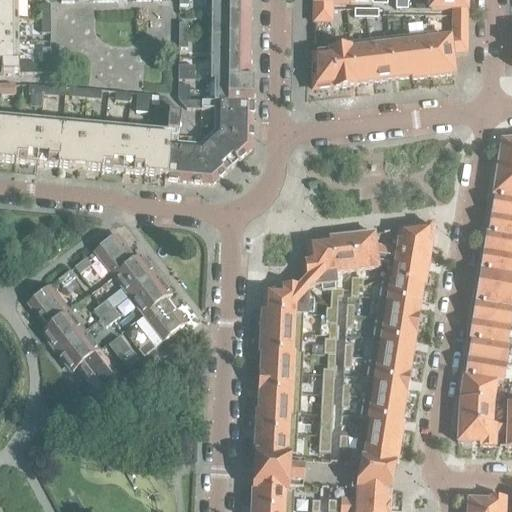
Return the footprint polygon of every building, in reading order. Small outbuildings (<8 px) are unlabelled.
[(0,0),(0,22),(17,22),(17,0),(0,0)] [(250,0),(211,0),(211,16),(250,16),(250,0)] [(430,0),(430,12),(454,12),(465,12),(466,12),(466,0),(430,0)] [(316,11),(315,11),(315,24),(323,24),(323,12),(323,6),(316,5),(316,8),(316,11)] [(41,22),(50,22),(49,6),(41,7),(41,22)] [(323,6),(323,12),(323,24),(331,24),(331,12),(331,8),(331,6),(323,6)] [(454,22),(454,28),(466,28),(466,22),(466,17),(466,16),(465,16),(465,12),(454,12),(454,17),(454,22)] [(211,16),(211,37),(250,38),(250,16),(211,16)] [(0,44),(17,44),(17,22),(0,22),(0,44)] [(50,22),(41,22),(41,36),(50,36),(50,22)] [(188,26),(179,26),(179,39),(188,39),(188,26)] [(454,41),(428,45),(432,79),(454,77),(451,56),(466,54),(466,28),(454,28),(454,41)] [(427,36),(406,38),(411,80),(411,82),(432,79),(428,45),(427,36)] [(211,37),(211,59),(250,59),(250,38),(211,37)] [(406,38),(388,40),(393,82),(411,80),(406,38)] [(188,51),(188,39),(179,39),(178,51),(188,51)] [(388,40),(369,42),(374,84),(393,82),(388,40)] [(369,42),(349,45),(350,54),(356,86),(374,84),(369,42)] [(0,66),(18,66),(17,44),(0,44),(0,66)] [(50,65),(50,51),(41,51),(41,65),(43,65),(50,65)] [(350,54),(314,58),(314,92),(333,90),(333,91),(356,88),(356,86),(350,54)] [(249,81),(250,68),(250,59),(211,59),(210,81),(214,81),(249,81)] [(36,76),(36,65),(18,66),(18,76),(36,76)] [(0,76),(18,76),(18,66),(0,66),(0,76)] [(195,68),(178,68),(178,83),(195,83),(195,68)] [(253,105),(253,81),(249,81),(214,81),(214,83),(214,103),(214,104),(253,105)] [(15,97),(15,88),(0,88),(1,97),(15,97)] [(43,98),(43,89),(28,88),(28,97),(43,98)] [(57,99),(58,91),(58,90),(43,89),(43,98),(57,99)] [(86,101),(87,92),(72,91),(71,100),(86,101)] [(101,94),(87,92),(86,101),(100,103),(101,94)] [(131,97),(115,95),(114,104),(130,105),(131,97)] [(152,108),(153,98),(137,97),(135,115),(151,116),(152,108)] [(161,109),(161,99),(160,99),(153,98),(152,108),(159,109),(161,109)] [(171,107),(165,100),(161,99),(161,109),(164,113),(171,107)] [(189,112),(189,103),(189,100),(178,100),(178,103),(187,112),(189,112)] [(202,112),(202,103),(189,103),(189,112),(202,112)] [(214,112),(214,104),(214,103),(202,103),(202,112),(214,112)] [(252,151),(253,105),(214,104),(214,112),(213,135),(208,139),(206,140),(232,170),(238,164),(252,151)] [(180,118),(171,107),(164,113),(168,116),(180,118)] [(179,136),(180,118),(168,116),(167,135),(179,136)] [(0,162),(23,165),(26,125),(0,123),(0,162)] [(164,178),(167,144),(168,138),(166,138),(26,125),(23,165),(164,178)] [(178,145),(179,136),(167,135),(166,138),(168,138),(167,144),(178,145)] [(232,170),(206,140),(204,142),(200,147),(178,145),(167,144),(164,178),(164,182),(206,186),(213,187),(226,175),(232,170)] [(511,143),(501,144),(499,156),(511,157),(511,143)] [(511,157),(499,156),(496,178),(511,180),(511,157)] [(511,180),(496,178),(493,200),(495,200),(501,201),(511,202),(511,180)] [(495,200),(491,218),(511,221),(511,202),(501,201),(495,200)] [(511,221),(491,218),(488,236),(496,237),(511,240),(511,221)] [(395,251),(394,259),(412,262),(411,266),(429,269),(430,263),(432,250),(432,249),(430,248),(432,236),(426,231),(398,233),(395,251)] [(487,235),(484,255),(511,259),(511,240),(496,237),(488,236),(487,235)] [(374,236),(352,239),(356,275),(378,272),(374,236)] [(112,277),(132,262),(114,239),(94,255),(112,277)] [(352,239),(330,241),(330,243),(336,288),(337,288),(336,277),(356,275),(352,239)] [(307,281),(302,286),(309,291),(336,288),(330,243),(316,245),(309,246),(308,246),(308,247),(309,254),(310,264),(305,265),(308,280),(307,281)] [(395,251),(377,248),(378,257),(394,259),(395,251)] [(511,259),(484,255),(481,273),(511,277),(511,259)] [(394,259),(378,257),(379,266),(389,268),(388,273),(391,274),(394,259)] [(391,274),(390,283),(425,289),(428,272),(429,269),(411,266),(412,262),(394,259),(391,274)] [(134,264),(132,262),(112,277),(129,299),(155,279),(139,260),(134,264)] [(86,261),(74,270),(79,277),(91,268),(86,261)] [(511,277),(481,273),(478,291),(511,296),(511,277)] [(75,281),(69,274),(57,283),(63,290),(75,281)] [(155,279),(129,299),(147,321),(167,306),(164,303),(170,299),(155,279)] [(351,281),(351,289),(359,289),(363,290),(363,282),(351,281)] [(382,282),(379,302),(421,308),(421,303),(424,289),(425,289),(390,283),(382,282)] [(264,293),(263,315),(303,318),(308,318),(309,291),(302,286),(299,289),(299,290),(283,289),(283,294),(264,293)] [(350,293),(350,301),(358,301),(359,289),(351,289),(350,293)] [(46,328),(66,312),(48,290),(28,306),(46,328)] [(511,296),(478,291),(476,305),(483,306),(511,310),(511,296)] [(331,292),(330,300),(338,300),(342,301),(343,293),(331,292)] [(330,300),(330,312),(338,312),(338,300),(330,300)] [(376,317),(376,321),(417,328),(420,312),(421,308),(379,302),(376,317)] [(107,303),(100,308),(106,317),(113,311),(107,303)] [(476,305),(473,324),(510,330),(511,317),(511,316),(511,310),(483,306),(476,305)] [(184,328),(167,306),(147,321),(164,344),(184,328)] [(106,317),(100,308),(93,313),(99,322),(106,317)] [(346,308),(346,320),(354,320),(354,308),(346,308)] [(113,311),(106,317),(113,325),(120,320),(113,311)] [(326,311),(325,319),(338,320),(338,312),(330,312),(326,311)] [(66,312),(46,328),(48,330),(42,335),(57,355),(83,335),(66,312)] [(261,315),(260,336),(302,338),(303,318),(263,315),(261,315)] [(106,317),(99,322),(106,331),(113,325),(106,317)] [(164,344),(147,321),(144,318),(136,325),(150,343),(155,350),(159,347),(164,344)] [(325,319),(325,327),(329,327),(337,327),(338,320),(325,319)] [(346,320),(345,332),(353,332),(354,320),(346,320)] [(376,321),(372,341),(414,348),(415,343),(417,328),(376,321)] [(473,324),(469,343),(471,343),(471,344),(509,349),(509,348),(507,348),(510,330),(473,324)] [(83,335),(57,355),(73,374),(78,370),(80,372),(100,357),(83,335)] [(260,336),(259,356),(261,356),(301,358),(302,344),(302,338),(260,336)] [(119,340),(109,348),(121,363),(131,355),(119,340)] [(372,341),(369,361),(411,367),(414,352),(414,348),(372,341)] [(324,348),(324,349),(336,350),(336,342),(328,342),(324,342),(324,348)] [(150,343),(138,353),(143,360),(155,350),(150,343)] [(471,344),(468,361),(506,367),(509,349),(471,344)] [(344,348),(344,359),(352,360),(352,348),(344,348)] [(324,349),(324,357),(328,357),(336,358),(336,350),(324,349)] [(138,363),(133,356),(122,365),(127,372),(138,363)] [(261,356),(260,376),(302,378),(303,358),(301,358),(261,356)] [(100,357),(80,372),(98,395),(118,379),(100,357)] [(344,359),(343,371),(351,372),(352,360),(344,359)] [(369,361),(366,381),(408,387),(409,381),(411,367),(369,361)] [(468,361),(465,379),(473,381),(503,385),(505,370),(506,367),(468,361)] [(260,376),(259,395),(301,398),(302,378),(260,376)] [(322,379),(322,387),(334,388),(334,380),(322,379)] [(464,379),(460,402),(493,407),(497,386),(503,387),(503,385),(473,381),(465,379),(464,379)] [(366,385),(363,401),(405,407),(408,392),(408,387),(366,381),(366,385)] [(322,387),(322,395),(334,395),(334,388),(322,387)] [(342,387),(342,399),(350,400),(350,388),(342,387)] [(259,395),(258,415),(298,418),(298,419),(300,419),(301,398),(259,395)] [(322,395),(321,402),(333,403),(334,395),(322,395)] [(342,399),(341,411),(349,411),(350,400),(342,399)] [(363,401),(360,421),(361,421),(402,426),(403,421),(405,407),(363,401)] [(321,402),(321,410),(333,411),(333,403),(321,402)] [(460,402),(458,426),(492,428),(493,407),(460,402)] [(321,410),(320,418),(332,418),(333,411),(321,410)] [(256,415),(255,435),(297,437),(298,419),(298,418),(258,415),(256,415)] [(320,418),(320,425),(332,426),(332,418),(320,418)] [(361,421),(358,442),(400,447),(403,431),(403,427),(402,426),(361,421)] [(320,425),(320,433),(332,433),(332,426),(320,425)] [(458,426),(457,445),(459,445),(480,447),(479,448),(495,449),(496,438),(507,439),(507,428),(498,428),(492,428),(458,426)] [(320,433),(319,440),(331,441),(332,433),(320,433)] [(254,455),(254,456),(255,456),(290,457),(296,457),(296,450),(297,437),(255,435),(255,440),(254,455)] [(340,439),(339,451),(347,451),(348,439),(340,439)] [(319,440),(319,448),(331,449),(331,441),(319,440)] [(358,442),(355,460),(396,467),(397,467),(398,461),(400,447),(358,442)] [(319,448),(318,456),(322,456),(330,456),(331,449),(319,448)] [(254,469),(254,474),(304,477),(304,471),(304,468),(289,467),(289,463),(290,457),(255,456),(255,461),(254,469)] [(353,477),(351,491),(356,491),(391,492),(394,478),(395,472),(396,467),(355,460),(353,477)] [(253,487),(253,492),(286,494),(287,483),(303,485),(303,481),(304,477),(254,474),(254,479),(253,487)] [(341,501),(340,510),(380,511),(390,511),(390,507),(391,494),(391,492),(356,491),(356,502),(341,501)] [(252,493),(251,511),(292,511),(294,500),(294,494),(286,494),(253,492),(252,492),(252,493)] [(468,502),(467,511),(505,511),(506,508),(506,501),(490,501),(490,503),(468,502)]
